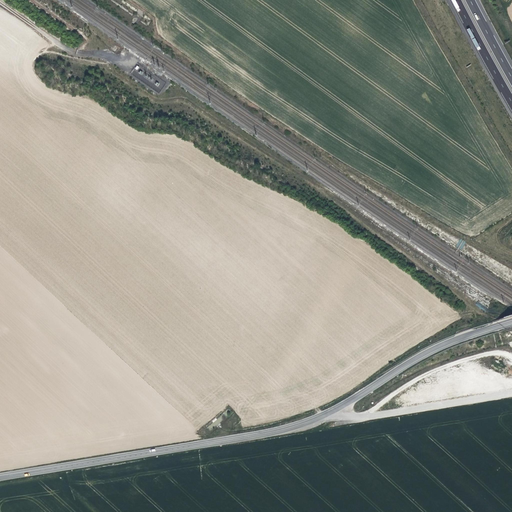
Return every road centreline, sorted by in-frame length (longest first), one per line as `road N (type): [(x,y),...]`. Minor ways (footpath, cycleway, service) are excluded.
road 1 (tertiary): [(0,476),(299,424),(441,345),(511,322)]
road 2 (track): [(511,157),(416,0)]
